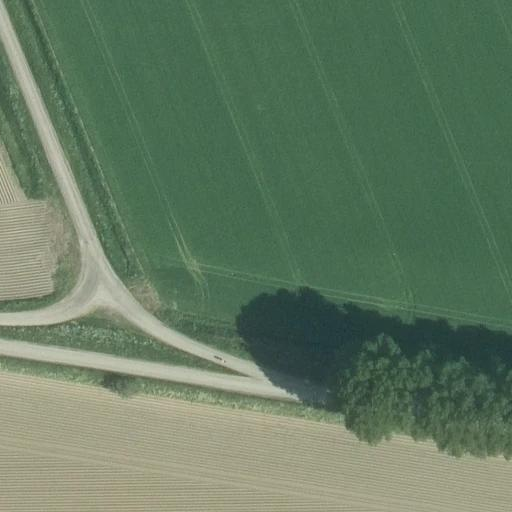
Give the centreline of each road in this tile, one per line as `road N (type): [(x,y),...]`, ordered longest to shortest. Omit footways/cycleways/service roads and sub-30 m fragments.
road 1 (unclassified): [(0,343),(271,384)]
road 2 (unclassified): [(95,264),(0,21)]
road 3 (unclassified): [(271,384),(360,406),(511,423)]
road 4 (unclassified): [(271,384),(127,310),(95,264)]
road 5 (unclassified): [(0,320),(63,313),(80,300),(95,264)]
